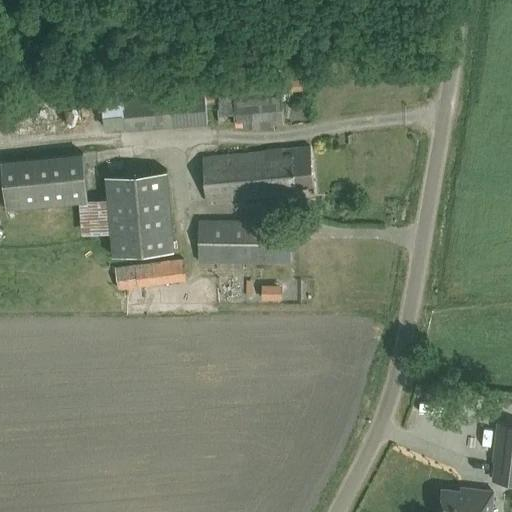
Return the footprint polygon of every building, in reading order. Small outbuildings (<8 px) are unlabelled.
[(207,121),(205,90),(235,88),(234,75),(245,74),(245,67),(168,72),(169,85),(151,87),(152,91),(121,95),(124,129),(207,121)] [(42,93),(41,102),(60,103),(60,93),(42,93)] [(273,108),(283,107),(282,94),(218,101),(220,122),(274,117),(273,108)] [(266,150),(202,156),(207,199),(297,190),(296,185),(314,184),(310,145),(266,149),(266,150)] [(83,152),(1,159),(6,207),(88,200),(83,152)] [(179,247),(172,169),(111,174),(118,253),(179,247)] [(276,260),(276,246),(276,218),(199,218),(199,259),(276,260)] [(118,288),(187,278),(184,257),(115,266),(118,288)] [(262,285),(264,297),(286,294),(284,282),(262,285)] [(495,478),(511,480),(511,422),(498,421),(494,458),(497,459),(495,478)] [(439,511),(490,511),(494,490),(471,487),(470,491),(443,487),(439,511)]
